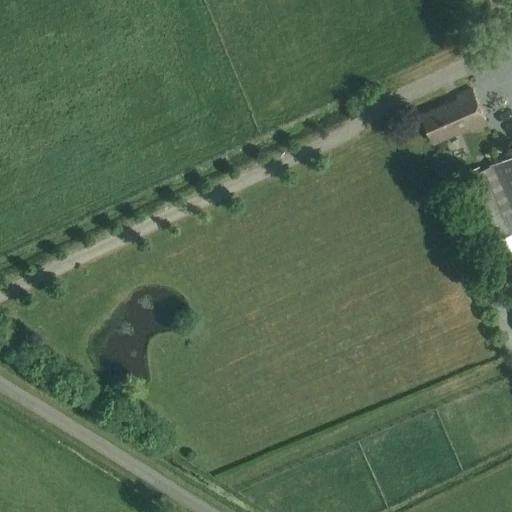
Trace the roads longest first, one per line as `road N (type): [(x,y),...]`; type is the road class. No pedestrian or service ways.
road 1 (track): [(0,295),(467,71),(511,66)]
road 2 (unclassified): [(205,511),(0,384)]
